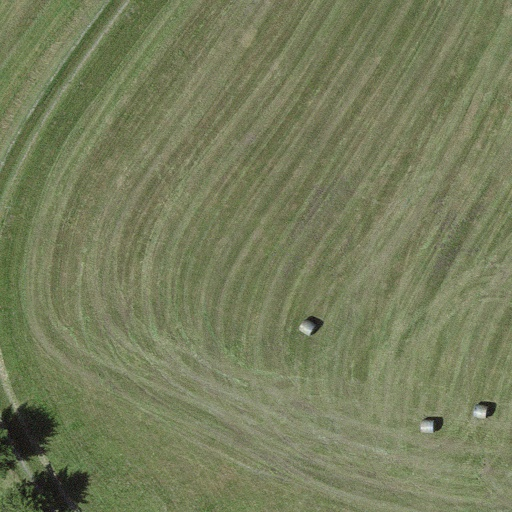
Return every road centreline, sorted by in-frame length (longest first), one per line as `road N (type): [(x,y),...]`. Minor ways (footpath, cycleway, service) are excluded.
road 1 (track): [(0,183),(119,0)]
road 2 (track): [(58,511),(18,442),(0,386)]
